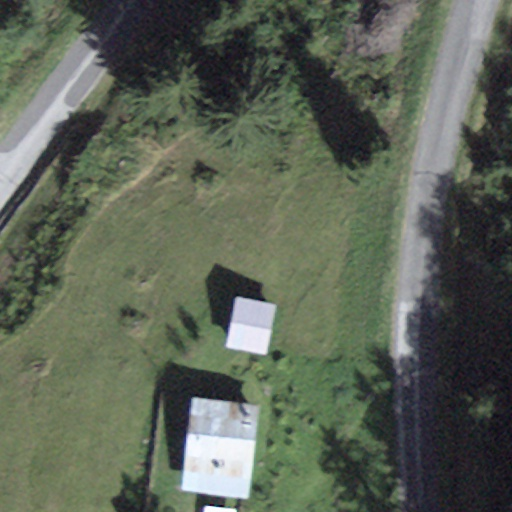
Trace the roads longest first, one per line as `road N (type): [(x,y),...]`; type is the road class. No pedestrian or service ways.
road 1 (unclassified): [(477,0),(431,206),(426,511)]
road 2 (unclassified): [(0,175),(133,0)]
